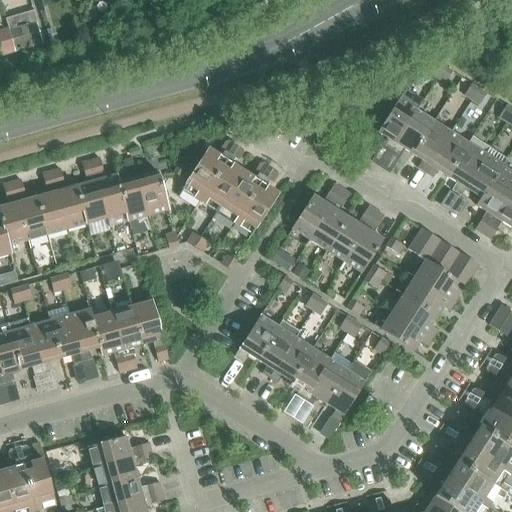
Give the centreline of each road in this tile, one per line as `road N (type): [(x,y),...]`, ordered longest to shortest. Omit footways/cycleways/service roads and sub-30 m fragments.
road 1 (residential): [(321,467),(384,449),(499,267),(412,209),(267,139)]
road 2 (tertiary): [(0,128),(250,59),(365,0)]
road 3 (residential): [(0,427),(180,380),(321,467)]
road 4 (residential): [(199,502),(321,467)]
